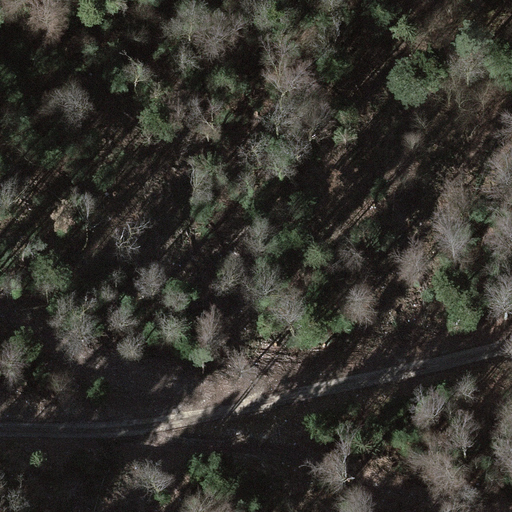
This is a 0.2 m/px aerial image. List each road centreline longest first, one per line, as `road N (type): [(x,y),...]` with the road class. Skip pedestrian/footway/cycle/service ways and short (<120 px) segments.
road 1 (track): [(0,428),(137,429),(511,343)]
road 2 (track): [(137,429),(320,456),(475,511)]
road 3 (track): [(0,302),(103,367),(225,411)]
